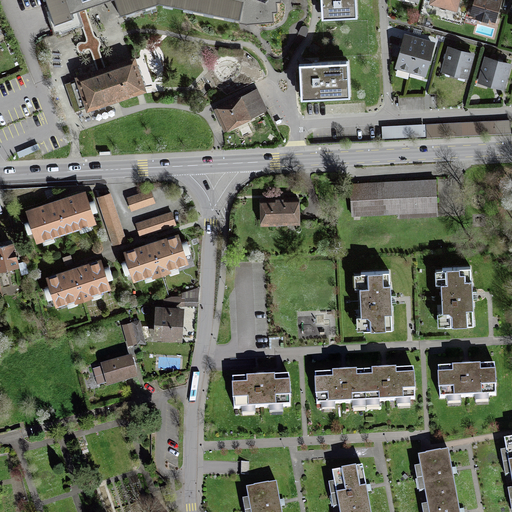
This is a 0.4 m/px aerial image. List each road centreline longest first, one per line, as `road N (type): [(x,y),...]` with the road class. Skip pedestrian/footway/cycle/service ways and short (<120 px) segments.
road 1 (residential): [(217,164),(191,511)]
road 2 (secondary): [(293,160),(511,150)]
road 3 (secondary): [(0,175),(217,164)]
road 4 (residential): [(389,115),(511,112)]
